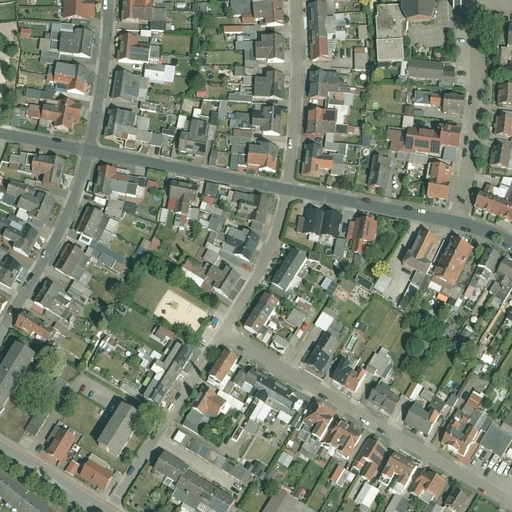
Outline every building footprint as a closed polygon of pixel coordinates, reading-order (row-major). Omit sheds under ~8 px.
[(64,0),(64,22),(89,22),(89,18),(95,18),(94,0),(64,0)] [(152,0),(122,0),(123,23),(153,22),(152,0)] [(400,25),(404,24),(430,24),(435,9),(432,0),(404,0),(402,12),(397,13),(396,8),(378,9),(378,20),(377,20),(378,44),(375,44),(376,64),(402,63),(400,25)] [(266,29),(283,27),(282,2),(263,3),(263,6),(253,7),(254,23),(265,23),(266,29)] [(462,13),(462,4),(454,4),(454,13),(462,13)] [(309,7),(311,63),(328,62),(328,38),(337,37),(336,20),(327,21),(327,7),(309,7)] [(357,41),(365,40),(365,27),(356,27),(357,41)] [(59,56),(90,60),(93,34),(77,32),(76,39),(62,37),(59,56)] [(138,40),(119,38),(117,63),(148,66),(150,48),(137,47),(138,40)] [(284,62),(284,39),(267,40),(267,47),(257,47),(257,63),(284,62)] [(506,66),(506,49),(498,49),(498,66),(506,66)] [(365,54),(353,55),(354,71),(366,70),(365,54)] [(446,66),(408,62),(406,81),(456,86),(457,75),(445,74),(446,66)] [(67,93),(85,96),(89,71),(58,67),(56,85),(67,87),(67,93)] [(241,77),(241,68),(233,69),(233,77),(241,77)] [(310,74),(309,100),(328,101),(328,96),(338,97),(339,76),(310,74)] [(139,79),(115,76),(111,101),(144,106),(145,94),(137,93),(139,79)] [(283,102),(283,76),(267,76),(267,81),(255,81),(254,101),(283,102)] [(39,93),(37,100),(50,102),(53,90),(44,88),(43,94),(39,93)] [(511,89),(505,89),(499,89),(498,107),(511,107),(511,89)] [(37,101),(38,92),(24,90),(22,99),(37,101)] [(204,90),(195,92),(196,99),(206,97),(204,90)] [(463,116),(464,101),(444,99),(444,98),(432,97),(433,95),(416,93),(415,105),(430,107),(430,109),(443,110),(442,115),(463,116)] [(79,124),(82,106),(58,103),(57,111),(43,109),(41,121),(58,123),(56,131),(72,133),(73,123),(79,124)] [(403,108),(403,116),(413,116),(413,108),(403,108)] [(11,110),(9,126),(19,127),(20,111),(11,110)] [(263,136),(280,137),(282,112),(264,111),(263,118),(253,117),(252,130),(263,131),(263,136)] [(109,112),(104,139),(134,145),(137,134),(133,133),(136,118),(109,112)] [(336,114),(307,112),(306,138),(324,139),(324,136),(335,137),(336,114)] [(410,128),(411,119),(402,118),(400,127),(410,128)] [(511,121),(497,120),(495,138),(511,139),(511,121)] [(182,136),(179,153),(205,158),(207,141),(206,141),(208,127),(192,124),(189,138),(182,136)] [(458,152),(462,133),(439,129),(438,134),(434,133),(433,136),(419,133),(419,132),(408,130),(408,133),(389,130),(386,142),(391,143),(390,151),(415,156),(415,153),(439,158),(441,149),(458,152)] [(274,173),(277,149),(261,147),(260,151),(250,150),(248,170),(274,173)] [(304,148),(302,178),(320,180),(321,171),(331,172),(332,160),(322,159),(323,150),(304,148)] [(508,169),(510,152),(493,150),(491,167),(508,169)] [(207,165),(214,166),(217,153),(209,152),(207,165)] [(60,190),(65,163),(34,157),(31,175),(45,177),(43,187),(60,190)] [(385,192),(390,160),(373,158),(369,189),(385,192)] [(116,171),(99,168),(94,198),(109,200),(110,195),(136,199),(138,182),(128,180),(115,178),(116,171)] [(447,202),(452,172),(433,169),(427,199),(432,199),(447,202)] [(23,180),(23,183),(1,182),(1,193),(31,194),(31,181),(23,180)] [(199,187),(169,180),(164,200),(176,203),(174,216),(185,218),(187,208),(194,209),(199,187)] [(202,196),(215,199),(218,187),(204,184),(202,196)] [(249,224),(265,227),(270,201),(231,193),(228,206),(240,208),(239,213),(251,215),(249,224)] [(511,206),(481,195),(475,210),(511,223),(511,206)] [(28,220),(46,226),(54,204),(38,197),(36,201),(23,197),(18,211),(30,216),(28,220)] [(195,227),(209,231),(203,250),(205,250),(201,262),(214,266),(219,250),(212,248),(219,225),(224,227),(228,214),(210,208),(213,201),(202,197),(198,210),(210,214),(207,224),(197,221),(195,227)] [(103,215),(90,209),(78,237),(91,243),(103,215)] [(164,225),(167,211),(160,210),(158,223),(164,225)] [(307,212),(303,235),(337,241),(342,218),(307,212)] [(377,225),(356,222),(351,255),(363,256),(364,247),(374,249),(377,225)] [(13,252),(28,258),(38,237),(23,230),(21,235),(9,229),(4,241),(16,246),(13,252)] [(251,263),(259,241),(242,234),(241,237),(230,233),(225,246),(237,250),(234,256),(251,263)] [(438,242),(419,234),(414,246),(411,245),(402,268),(427,279),(432,266),(429,265),(438,242)] [(141,241),(138,248),(155,254),(159,242),(151,239),(150,244),(141,241)] [(473,249),(452,240),(449,247),(435,279),(456,288),(473,249)] [(84,254),(69,245),(53,273),(68,281),(84,254)] [(500,258),(487,252),(475,276),(488,282),(500,258)] [(286,295),(308,262),(295,253),(272,286),(286,295)] [(0,284),(11,290),(21,269),(6,261),(4,266),(0,263),(0,284)] [(511,289),(511,267),(505,264),(497,279),(503,282),(493,300),(504,305),(511,289)] [(229,297),(240,279),(222,268),(219,275),(206,268),(199,279),(229,297)] [(382,295),(389,280),(380,275),(372,290),(382,295)] [(319,291),(330,298),(337,286),(326,279),(319,291)] [(61,292),(49,284),(33,309),(68,330),(81,310),(58,296),(61,292)] [(243,328),(256,337),(279,305),(266,296),(243,328)] [(0,315),(8,302),(0,297),(0,315)] [(299,299),(295,306),(307,313),(311,307),(299,299)] [(313,327),(325,334),(335,315),(323,308),(313,327)] [(291,310),(284,322),(297,329),(304,317),(291,310)] [(58,333),(28,314),(19,327),(50,346),(58,333)] [(161,341),(163,338),(171,341),(174,335),(157,327),(152,337),(161,341)] [(457,339),(464,344),(473,333),(467,327),(457,339)] [(294,330),(286,343),(294,347),(301,334),(294,330)] [(327,330),(325,333),(335,340),(337,336),(327,330)] [(280,356),(288,344),(275,336),(268,348),(280,356)] [(340,346),(323,336),(306,366),(323,375),(340,346)] [(112,349),(115,344),(105,337),(102,342),(112,349)] [(346,350),(353,354),(359,340),(352,337),(346,350)] [(157,407),(191,355),(173,343),(139,395),(157,407)] [(102,344),(95,356),(102,359),(108,347),(102,344)] [(0,374),(0,410),(36,359),(19,347),(0,374)] [(379,348),(364,370),(382,383),(391,370),(386,367),(391,361),(385,357),(387,353),(379,348)] [(221,388),(237,362),(223,353),(207,380),(221,388)] [(333,381),(356,395),(367,376),(344,363),(333,381)] [(288,417),(297,402),(290,398),(292,395),(256,374),(246,392),(288,417)] [(25,433),(35,439),(69,384),(59,378),(25,433)] [(411,383),(403,398),(413,403),(420,388),(411,383)] [(205,388),(192,410),(205,418),(208,412),(217,417),(227,401),(205,388)] [(376,390),(368,404),(392,417),(399,403),(376,390)] [(451,410),(456,400),(450,396),(445,406),(451,410)] [(405,422),(428,435),(438,418),(415,405),(405,422)] [(144,420),(123,409),(99,451),(121,462),(144,420)] [(317,446),(332,419),(313,409),(305,424),(314,429),(308,440),(317,446)] [(297,423),(300,417),(295,414),(287,428),(296,432),(300,424),(297,423)] [(459,422),(445,445),(469,461),(484,438),(459,422)] [(349,461),(362,438),(336,423),(323,447),(349,461)] [(235,443),(242,430),(236,427),(230,440),(235,443)] [(500,460),(511,441),(492,429),(481,448),(500,460)] [(78,438),(66,431),(53,455),(65,462),(78,438)] [(171,442),(203,461),(209,451),(177,432),(171,442)] [(376,473),(388,453),(369,442),(357,462),(376,473)] [(297,456),(310,461),(314,450),(301,445),(297,456)] [(286,469),(292,459),(281,453),(275,463),(286,469)] [(217,456),(211,466),(239,483),(245,473),(217,456)] [(171,492),(205,511),(230,511),(235,504),(186,476),(188,472),(163,457),(152,476),(173,488),(171,492)] [(107,494),(117,477),(105,471),(108,465),(94,458),(82,480),(107,494)] [(401,494),(416,471),(397,458),(381,482),(401,494)] [(247,474),(256,477),(261,466),(252,462),(247,474)] [(328,482),(341,489),(344,482),(349,484),(353,476),(336,467),(328,482)] [(432,502),(444,484),(428,474),(423,481),(417,476),(410,488),(417,492),(432,502)] [(0,503),(11,511),(46,511),(0,475),(0,503)] [(360,506),(358,511),(361,511),(368,511),(378,491),(362,484),(354,503),(360,506)] [(298,489),(293,498),(302,502),(306,493),(298,489)] [(265,511),(289,511),(296,503),(278,492),(265,511)] [(450,511),(462,511),(469,501),(455,492),(444,508),(450,511)]
